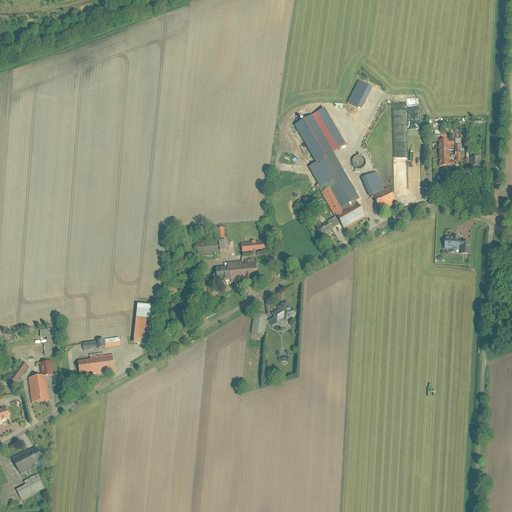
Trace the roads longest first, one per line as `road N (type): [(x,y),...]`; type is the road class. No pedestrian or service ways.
road 1 (unclassified): [(0,446),(382,224),(430,208)]
road 2 (unclassified): [(471,511),(491,222)]
road 3 (track): [(491,222),(503,0)]
